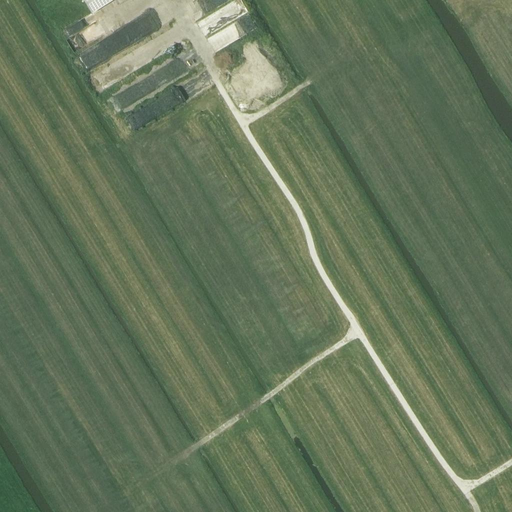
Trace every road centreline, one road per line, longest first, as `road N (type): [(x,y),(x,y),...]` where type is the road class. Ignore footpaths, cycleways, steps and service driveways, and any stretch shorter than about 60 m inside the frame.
road 1 (track): [(475,511),(314,261),(303,223),(206,65)]
road 2 (track): [(357,331),(189,450)]
